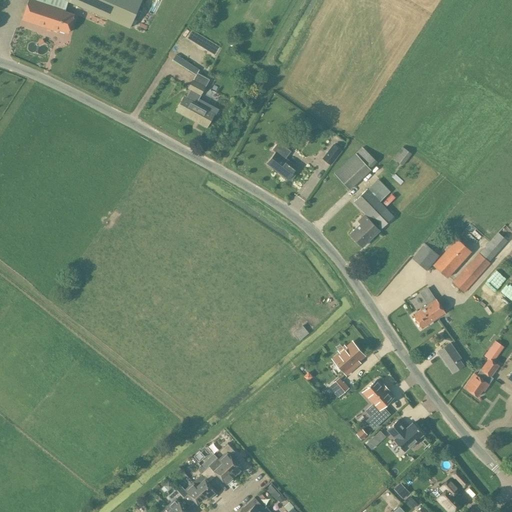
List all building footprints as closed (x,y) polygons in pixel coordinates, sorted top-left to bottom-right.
[(64,9),(36,0),(28,0),(22,19),(59,31),(59,30),(69,33),(75,14),(65,11),(66,10),(64,9)] [(36,0),(64,9),(66,0),(65,0),(36,0)] [(65,0),(66,0),(122,25),(132,0),(65,0)] [(188,61),(185,66),(197,74),(200,69),(188,61)] [(184,97),(177,110),(207,126),(214,113),(196,103),(202,94),(201,94),(205,87),(193,80),(189,88),(193,90),(188,99),(184,97)] [(288,179),(289,178),(291,180),(295,175),(293,173),(297,168),(286,159),(291,152),(279,142),(273,149),(277,152),(268,163),(288,179)] [(340,150),(332,143),(322,158),(330,164),(340,150)] [(403,165),(412,154),(402,147),(394,158),(403,165)] [(370,169),(355,153),(334,173),(349,189),(370,169)] [(380,229),(394,216),(380,201),(390,191),(378,179),(354,202),(380,229)] [(350,234),(356,240),(362,246),(379,230),(365,215),(358,221),(361,224),(350,234)] [(508,241),(507,240),(498,232),(479,253),(479,252),(452,282),(464,293),(491,263),(489,261),(508,241)] [(472,251),(460,240),(457,238),(433,265),(448,278),(472,251)] [(420,267),(432,253),(419,242),(407,256),(420,267)] [(422,328),(446,312),(436,298),(413,314),(422,328)] [(295,322),(285,329),(294,341),(304,334),(295,322)] [(489,358),(493,360),(503,346),(495,340),(484,355),(489,358)] [(357,342),(337,359),(349,373),(369,356),(357,342)] [(453,373),(463,365),(459,359),(461,358),(450,343),(438,351),(453,373)] [(491,376),(499,365),(493,360),(489,358),(481,369),(477,374),(476,374),(466,389),(478,396),(482,390),(483,390),(484,391),(489,383),(493,378),(491,376)] [(380,422),(392,411),(386,404),(395,395),(379,377),(366,389),(381,407),(373,414),(380,422)] [(349,387),(343,380),(342,381),(339,378),(330,386),(339,396),(349,387)] [(408,427),(400,418),(389,428),(397,437),(396,437),(407,449),(413,443),(414,445),(419,440),(418,438),(425,432),(415,420),(408,427)] [(379,429),(366,442),(371,448),(385,435),(379,429)] [(222,463),(235,476),(243,469),(231,456),(235,452),(227,443),(219,450),(223,455),(218,459),(222,463)] [(226,484),(235,476),(222,463),(218,459),(217,458),(205,469),(213,478),(217,474),(226,484)] [(206,496),(205,496),(209,500),(217,492),(208,482),(213,478),(205,469),(200,474),(205,478),(197,486),(196,486),(206,496)] [(451,476),(464,489),(470,483),(458,469),(451,476)] [(438,499),(450,511),(451,511),(463,502),(454,493),(459,489),(449,479),(440,487),(439,485),(429,494),(436,501),(438,499)] [(181,485),(176,489),(184,498),(189,494),(197,503),(205,496),(206,496),(196,486),(197,486),(193,482),(185,489),(181,485)] [(188,511),(179,502),(184,498),(176,489),(168,496),(172,502),(167,505),(171,509),(173,511),(188,511)] [(262,511),(266,509),(254,497),(243,507),(247,511),(246,511),(262,511)] [(285,506),(288,511),(296,511),(291,503),(285,506)]
